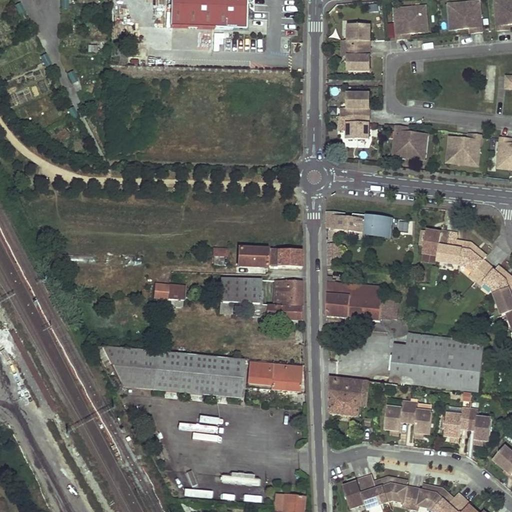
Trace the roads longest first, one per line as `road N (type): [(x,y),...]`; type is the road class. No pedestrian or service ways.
road 1 (track): [(301,171),(107,162),(27,0)]
road 2 (tertiary): [(319,460),(313,191)]
road 3 (residential): [(319,460),(363,452),(452,462),(511,504)]
road 4 (residential): [(511,198),(328,175)]
road 5 (tertiary): [(313,162),(316,0)]
